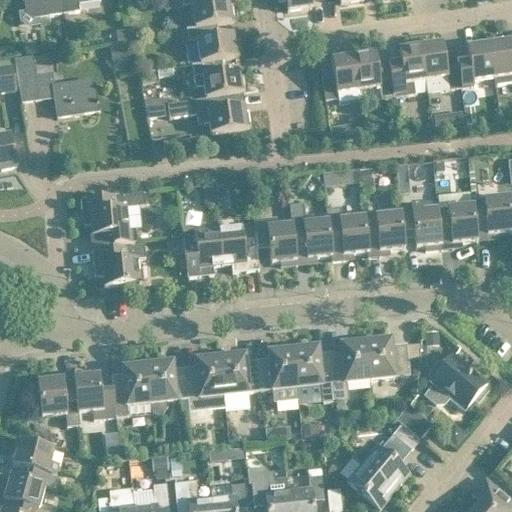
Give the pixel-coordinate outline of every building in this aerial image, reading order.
[(64,18),(61,0),(22,0),(25,16),(33,23),(64,18)] [(99,0),(61,0),(64,18),(79,15),(78,8),(100,4),(99,0)] [(208,5),(206,0),(181,0),(183,9),(191,8),(195,31),(211,29),(234,26),(231,6),(227,6),(227,2),(208,5)] [(310,3),(324,1),(323,0),(285,0),(287,15),(311,12),(310,3)] [(213,41),(211,29),(195,31),(186,32),(188,45),(197,44),(200,67),(217,65),(239,61),(236,42),(233,42),(232,38),(213,41)] [(506,42),(488,45),(493,82),(494,88),(511,85),(511,55),(510,45),(506,45),(506,42)] [(420,47),(425,84),(427,97),(461,92),(457,68),(446,70),(442,47),(438,47),(438,44),(420,47)] [(493,82),(488,45),(470,47),(470,50),(466,51),(469,67),(457,68),(461,92),(473,90),(473,85),(493,82)] [(425,84),(420,47),(401,49),(402,53),(398,53),(400,69),(389,70),(394,102),(415,99),(413,86),(425,84)] [(370,54),(352,57),(358,94),(379,91),(381,104),(394,102),(389,70),(377,72),(375,57),(371,57),(370,54)] [(358,94),(352,57),(334,60),(335,63),(331,63),(333,79),(321,81),(325,104),(338,103),(339,107),(359,104),(358,94)] [(51,77),(36,80),(33,60),(14,63),(21,107),(54,102),(57,122),(98,115),(97,108),(99,108),(98,104),(96,105),(93,84),(53,90),(51,77)] [(218,76),(217,65),(200,67),(191,68),(195,91),(203,90),(205,102),(222,100),(244,97),(241,77),(238,78),(238,74),(218,76)] [(0,70),(0,95),(15,93),(11,69),(0,70)] [(141,88),(155,86),(153,77),(140,80),(141,88)] [(223,112),(222,100),(205,102),(166,108),(168,121),(169,123),(196,118),(198,128),(209,127),(211,138),(250,132),(247,113),(243,113),(243,109),(223,112)] [(160,109),(147,111),(149,123),(158,122),(162,118),(160,109)] [(0,173),(16,171),(10,137),(0,139),(0,173)] [(162,146),(163,154),(163,156),(174,155),(173,145),(162,146)] [(453,175),(451,163),(431,165),(433,177),(453,175)] [(440,213),(435,213),(439,254),(453,253),(453,248),(475,245),(471,205),(470,195),(438,198),(440,213)] [(128,233),(126,211),(145,209),(143,196),(80,203),(83,229),(91,229),(92,238),(112,236),(113,248),(135,246),(134,233),(128,233)] [(511,231),(509,201),(471,205),(475,245),(489,244),(488,239),(511,236),(511,231)] [(439,254),(435,213),(421,215),(420,207),(399,209),(400,217),(402,236),(413,235),(415,252),(424,251),(425,256),(439,254)] [(331,261),(327,225),(305,227),(303,208),(289,209),(291,229),(294,270),(308,268),(308,263),(331,261)] [(367,257),(363,221),(340,224),(339,212),(326,213),(327,225),(331,261),(331,266),(345,264),(344,259),(367,257)] [(404,253),(402,236),(400,217),(363,221),(367,257),(367,262),(381,260),(380,255),(404,253)] [(294,270),(291,229),(276,231),(276,222),(254,225),(256,242),(256,252),(269,251),(270,267),(279,266),(280,271),(294,270)] [(213,271),(222,270),(218,234),(196,236),(188,230),(181,231),(187,282),(214,279),(213,271)] [(259,274),(256,252),(256,242),(243,243),(242,231),(218,234),(222,270),(231,269),(232,277),(259,274)] [(144,249),(91,254),(94,281),(103,280),(104,290),(140,286),(137,263),(145,262),(144,249)] [(410,379),(406,349),(406,348),(384,350),(384,344),(365,346),(369,384),(394,381),(410,379)] [(369,384),(365,346),(347,348),(347,354),(329,356),(334,406),(348,405),(346,387),(369,384)] [(334,406),(329,356),(311,358),(311,352),(292,354),(296,393),(320,391),(322,408),(334,406)] [(296,393),(292,354),(274,356),(274,362),(257,364),(260,396),(272,395),(272,396),(274,407),(297,404),(296,393)] [(260,396),(257,364),(239,365),(238,359),(220,361),(224,401),(249,398),(248,398),(260,396)] [(451,401),(464,412),(472,402),(477,406),(486,395),(486,391),(483,389),(485,387),(452,360),(431,385),(435,388),(426,399),(438,408),(445,408),(451,401)] [(224,401),(220,361),(201,363),(202,369),(184,372),(189,417),(208,415),(225,413),(224,401)] [(189,417),(184,372),(166,373),(165,367),(147,369),(151,408),(152,422),(161,421),(161,420),(167,413),(168,412),(168,406),(176,405),(180,405),(181,418),(189,417)] [(151,408),(147,369),(128,371),(129,377),(111,379),(112,395),(115,422),(115,423),(128,422),(127,410),(151,408)] [(89,375),(70,377),(75,418),(78,418),(93,416),(93,424),(115,422),(112,395),(100,396),(99,379),(90,380),(89,375)] [(75,418),(70,377),(52,379),(52,384),(37,386),(41,421),(65,419),(66,431),(79,430),(78,418),(75,418)] [(432,429),(408,409),(395,424),(401,429),(419,444),(432,429)] [(419,444),(401,429),(393,438),(411,454),(419,444)] [(50,468),(54,453),(14,443),(10,459),(15,460),(13,469),(28,473),(26,484),(44,489),(44,490),(52,492),(58,470),(50,468)] [(376,451),(361,468),(394,495),(409,478),(376,451)] [(378,511),(380,511),(394,495),(361,468),(347,485),(378,511)] [(264,472),(247,474),(248,484),(251,487),(254,511),(267,510),(266,511),(289,511),(288,494),(286,482),(274,484),(264,472)] [(38,511),(44,490),(44,489),(26,484),(10,480),(3,503),(0,502),(0,511),(38,511)] [(309,492),(288,494),(289,511),(312,511),(312,505),(324,504),(321,480),(308,481),(309,492)] [(482,499),(471,511),(511,511),(511,505),(485,483),(476,494),(482,499)] [(211,511),(210,502),(197,504),(195,485),(174,487),(176,511),(211,511)] [(168,511),(166,488),(154,490),(156,509),(134,511),(133,511),(132,511),(168,511)] [(232,500),(210,502),(211,511),(245,511),(247,511),(244,488),(231,489),(232,500)] [(341,511),(339,493),(327,495),(328,511),(341,511)] [(132,511),(133,511),(134,511),(132,494),(108,496),(109,502),(98,504),(98,511),(132,511)]
